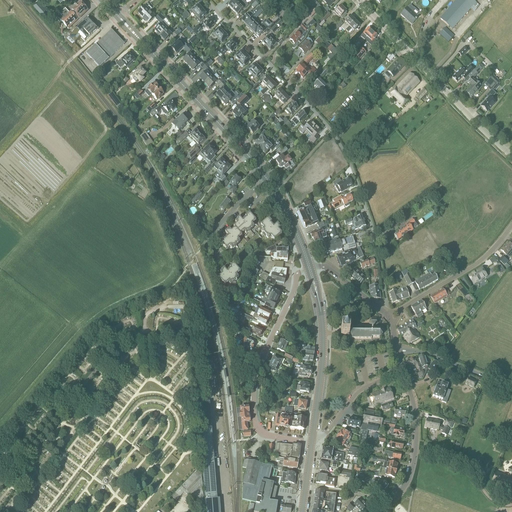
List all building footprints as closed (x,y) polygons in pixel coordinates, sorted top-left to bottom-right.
[(34,6),(41,13),(46,8),(45,8),(39,0),(38,0),(34,4),(33,5),(34,6)] [(241,2),(238,0),(233,0),(228,5),(232,10),(241,2)] [(452,29),(476,3),(473,0),(456,0),(440,17),(452,29)] [(245,4),(244,5),(241,2),(232,10),(237,15),(246,6),(245,4)] [(317,2),(312,6),(313,8),(314,8),(316,10),(315,10),(317,11),(322,17),(330,10),(327,8),(326,9),(323,7),(323,8),(320,5),(320,6),(318,4),(319,3),(317,2)] [(57,17),(68,29),(79,18),(87,11),(81,3),(69,14),(65,9),(57,17)] [(138,14),(143,19),(149,12),(150,13),(153,10),(147,4),(143,7),(144,8),(138,14)] [(200,7),(198,5),(190,12),(192,14),(193,13),(195,15),(202,10),(202,9),(200,7)] [(407,8),(401,15),(405,19),(406,18),(412,24),(411,25),(412,25),(418,17),(417,16),(420,13),(414,8),(410,5),(408,8),(407,8)] [(346,11),(341,6),(336,11),(334,10),(333,12),(333,13),(338,19),(340,17),(346,11)] [(250,12),(248,14),(247,15),(246,14),(244,16),(244,17),(241,20),(244,22),(244,23),(245,25),(252,18),(257,13),(258,11),(261,9),(259,7),(252,13),(250,12)] [(206,15),(204,12),(202,9),(202,10),(195,15),(194,17),(199,23),(203,19),(202,18),(206,15)] [(184,20),(189,15),(186,11),(181,16),(184,20)] [(149,12),(143,19),(148,24),(154,18),(150,13),(149,12)] [(324,22),(330,15),(328,12),(319,21),(320,22),(318,24),(321,27),(325,23),(324,22)] [(257,13),(252,18),(245,25),(247,26),(247,27),(248,28),(249,28),(252,26),(253,27),(256,24),(254,23),(257,21),(255,19),(258,15),(257,13)] [(346,30),(355,21),(350,16),(344,22),(346,24),(345,25),(343,25),(340,28),(344,31),(345,30),(346,30)] [(57,32),(59,35),(65,42),(70,48),(72,50),(72,51),(75,54),(80,50),(77,46),(74,44),(81,37),(84,41),(97,29),(87,19),(85,17),(82,20),(83,21),(76,29),(75,27),(69,33),(58,32),(57,32)] [(162,17),(158,21),(160,24),(161,25),(155,31),(160,36),(166,30),(169,27),(163,21),(164,19),(162,17)] [(214,23),(212,21),(209,19),(203,24),(202,22),(192,30),(196,34),(203,28),(204,29),(206,27),(209,30),(212,27),(211,27),(214,24),(214,23)] [(300,29),(297,33),(290,40),(294,44),(298,40),(301,43),(305,39),(309,31),(316,24),(312,20),(305,27),(303,24),(299,27),(300,29)] [(252,26),(249,28),(251,30),(250,30),(252,32),(252,31),(254,33),(261,27),(265,22),(264,21),(262,23),(260,24),(258,22),(256,24),(253,27),(252,26)] [(359,26),(355,21),(346,30),(348,33),(351,29),(354,31),(359,26)] [(261,27),(254,33),(256,35),(256,34),(259,37),(261,34),(262,35),(265,32),(264,31),(266,30),(268,31),(269,29),(270,31),(275,26),(272,24),(268,28),(264,24),(266,23),(265,22),(261,27)] [(332,31),(334,33),(343,24),(340,22),(332,31)] [(368,27),(363,33),(362,31),(357,37),(359,38),(361,36),(365,40),(373,32),(368,27)] [(454,35),(445,27),(439,33),(448,41),(454,35)] [(175,31),(176,32),(171,36),(174,39),(181,32),(178,29),(177,28),(177,29),(175,31)] [(221,31),(221,30),(220,28),(219,29),(218,28),(210,37),(214,41),(217,39),(223,33),(221,31)] [(171,35),(166,30),(160,36),(164,41),(171,35)] [(111,31),(105,36),(86,54),(99,68),(124,45),(111,31)] [(377,36),(373,32),(365,40),(372,46),(377,40),(375,38),(377,36)] [(223,33),(217,39),(222,44),(228,37),(227,37),(227,36),(226,34),(225,35),(223,33)] [(270,34),(268,36),(262,42),(266,46),(274,39),(270,34)] [(278,42),(274,39),(266,46),(270,50),(274,47),(274,48),(277,44),(279,46),(283,42),(281,40),(278,42)] [(311,47),(310,45),(312,43),(308,39),(299,48),(304,54),(311,47)] [(231,41),(226,47),(225,49),(222,47),(216,53),(220,58),(222,56),(227,51),(226,51),(228,49),(232,53),(234,50),(233,49),(236,46),(236,45),(234,43),(234,44),(231,41)] [(182,47),(177,42),(171,48),(176,53),(182,47)] [(328,51),(332,54),(334,56),(338,52),(331,45),(327,49),(328,51)] [(458,53),(461,56),(467,50),(464,47),(458,53)] [(365,53),(361,48),(354,56),(359,60),(365,53)] [(238,62),(238,63),(246,56),(244,53),(242,51),(242,52),(241,51),(235,57),(236,58),(235,59),(238,62)] [(183,61),(188,66),(194,60),(189,54),(183,61)] [(303,61),(307,65),(314,58),(310,54),(303,61)] [(124,65),(126,68),(127,68),(129,70),(133,66),(131,64),(132,63),(133,63),(134,62),(134,60),(133,59),(132,59),(128,55),(126,57),(125,56),(116,64),(120,68),(124,65)] [(244,66),(250,60),(250,59),(248,57),(248,58),(246,56),(238,63),(238,62),(238,63),(242,67),(244,66)] [(387,71),(384,73),(385,75),(388,78),(390,78),(392,76),(393,77),(406,64),(399,58),(387,71)] [(198,63),(194,60),(188,66),(192,71),(198,65),(200,67),(202,69),(211,61),(209,59),(203,65),(201,63),(198,63)] [(213,64),(211,61),(202,69),(204,72),(204,71),(207,69),(213,64)] [(108,72),(115,66),(111,62),(105,68),(108,72)] [(250,66),(246,70),(249,73),(250,72),(252,75),(259,69),(259,68),(257,66),(256,66),(254,64),(253,65),(251,67),(250,66)] [(299,75),(306,68),(303,64),(296,71),(299,75)] [(468,76),(465,79),(468,82),(468,83),(471,86),(465,92),(471,97),(471,98),(474,95),(475,96),(479,93),(478,92),(484,85),(487,87),(487,88),(493,81),(490,78),(485,83),(484,82),(483,82),(480,86),(480,85),(480,83),(478,82),(476,82),(472,78),(481,69),(483,67),(480,64),(478,66),(474,70),(468,76)] [(461,68),(452,78),(456,83),(457,83),(462,78),(464,79),(464,80),(468,76),(474,70),(474,69),(470,65),(470,66),(464,71),(464,70),(462,68),(461,68)] [(309,70),(306,68),(299,75),(303,78),(308,73),(311,75),(316,70),(312,67),(309,70)] [(259,69),(252,75),(257,79),(259,77),(261,79),(264,76),(262,74),(263,73),(261,71),(261,70),(259,68),(259,69)] [(318,76),(322,79),(329,71),(325,68),(318,76)] [(135,83),(138,81),(140,83),(143,79),(141,77),(145,74),(140,69),(136,73),(135,72),(130,77),(130,79),(131,80),(132,80),(135,83)] [(199,78),(204,84),(213,75),(208,70),(206,73),(199,78)] [(419,83),(410,73),(395,88),(395,89),(390,94),(403,106),(408,101),(405,98),(419,83)] [(373,84),(380,84),(381,77),(375,74),(370,79),(368,80),(370,85),(373,84)] [(215,83),(218,87),(223,82),(224,81),(221,77),(219,79),(221,80),(219,82),(213,75),(204,84),(209,89),(215,83)] [(493,75),(492,76),(490,78),(497,84),(498,85),(500,82),(493,75)] [(267,77),(265,76),(251,90),(253,92),(262,83),(264,81),(267,77)] [(267,77),(264,81),(262,83),(266,87),(272,82),(267,77)] [(326,91),(324,89),(327,86),(320,79),(314,85),(323,94),(326,91)] [(271,92),(276,86),(272,82),(266,87),(257,96),(261,100),(266,106),(268,105),(270,103),(271,102),(272,99),(271,99),(270,99),(269,99),(265,96),(270,91),(271,92)] [(147,90),(145,93),(149,97),(151,95),(152,95),(159,89),(157,87),(157,86),(156,85),(154,83),(152,85),(151,84),(148,87),(149,88),(147,90)] [(159,89),(152,95),(156,100),(158,99),(159,99),(162,96),(162,95),(164,93),(162,91),(161,90),(160,90),(159,89)] [(419,92),(417,95),(421,99),(427,93),(423,89),(420,92),(419,92)] [(222,90),(216,96),(221,101),(227,95),(223,90),(222,90)] [(279,100),(284,94),(282,92),(283,92),(281,90),(280,90),(274,95),(279,100)] [(491,90),(486,96),(488,98),(481,106),(487,112),(495,103),(491,99),(496,94),(491,90)] [(227,95),(221,101),(226,106),(230,102),(233,106),(240,99),(240,100),(244,97),(242,95),(241,95),(238,97),(237,97),(231,91),(227,95)] [(374,102),(381,95),(377,91),(370,98),(374,102)] [(284,94),(279,100),(283,104),(289,99),(284,94)] [(240,100),(237,103),(241,108),(241,107),(243,106),(248,101),(244,96),(244,97),(240,100)] [(162,109),(161,111),(165,115),(171,110),(172,112),(173,111),(174,113),(177,111),(176,109),(176,108),(170,102),(163,108),(162,109)] [(293,104),(292,104),(287,109),(290,112),(288,114),(290,116),(297,109),(295,106),(295,105),(294,104),(293,104)] [(150,114),(153,118),(158,113),(158,114),(161,111),(162,109),(159,107),(155,111),(154,110),(150,114)] [(232,113),(235,116),(234,117),(237,120),(238,119),(240,122),(244,119),(242,116),(246,112),(243,109),(241,110),(239,107),(232,113)] [(291,121),(296,126),(299,123),(299,122),(299,123),(306,117),(305,116),(305,115),(304,114),(303,114),(301,112),(295,118),(295,119),(294,118),(291,121)] [(271,121),(276,117),(273,114),(267,121),(270,123),(271,121)] [(183,115),(179,119),(178,118),(171,125),(174,128),(175,127),(177,129),(186,121),(184,119),(185,118),(183,115)] [(284,119),(283,120),(281,118),(278,121),(280,123),(280,124),(283,126),(287,122),(284,119)] [(191,126),(186,121),(177,129),(179,130),(182,134),(191,126)] [(247,122),(244,125),(247,127),(246,128),(252,134),(259,128),(253,122),(250,125),(247,122)] [(308,134),(316,127),(311,122),(306,126),(304,124),(298,129),(302,133),(305,131),(308,134)] [(316,136),(320,132),(316,127),(308,134),(311,137),(308,140),(313,144),(318,139),(316,136)] [(191,138),(193,141),(200,135),(195,130),(188,137),(190,139),(191,138)] [(185,132),(174,142),(177,145),(188,135),(185,132)] [(144,143),(150,139),(146,133),(140,137),(144,143)] [(205,140),(200,135),(193,141),(191,143),(195,147),(195,149),(188,155),(191,159),(199,151),(197,148),(197,147),(197,146),(198,147),(205,140)] [(262,138),(255,145),(260,150),(268,141),(269,141),(264,136),(262,138)] [(268,141),(260,150),(265,154),(269,150),(271,152),(275,149),(276,150),(280,147),(278,145),(276,148),(274,145),(273,145),(271,147),(270,146),(271,144),(268,141)] [(203,159),(213,149),(209,146),(199,156),(203,159)] [(213,149),(203,159),(206,163),(208,161),(210,163),(215,158),(213,156),(216,153),(212,150),(213,149)] [(289,166),(287,163),(291,161),(288,157),(284,159),(282,156),(276,161),(281,169),(284,167),(286,169),(289,166)] [(218,171),(225,163),(221,159),(214,167),(218,171)] [(218,171),(215,175),(220,180),(223,177),(222,176),(228,170),(229,171),(231,170),(229,168),(230,168),(225,163),(218,171)] [(230,184),(232,186),(228,191),(233,195),(237,190),(235,188),(238,184),(238,183),(240,180),(236,176),(230,184)] [(335,187),(339,193),(341,192),(341,193),(353,186),(348,178),(337,185),(335,187)] [(193,203),(202,194),(199,192),(191,201),(193,203)] [(333,200),(334,203),(331,204),(335,211),(344,206),(345,208),(350,205),(349,203),(353,201),(349,195),(342,199),(340,196),(333,200)] [(226,199),(219,207),(223,211),(230,202),(226,199)] [(308,199),(303,203),(305,207),(311,204),(309,200),(308,199)] [(323,199),(317,202),(320,210),(327,207),(323,199)] [(298,211),(299,212),(298,213),(301,219),(302,219),(302,220),(313,215),(310,206),(305,208),(305,209),(303,210),(303,209),(298,211)] [(184,209),(183,210),(188,220),(189,222),(190,222),(192,219),(187,208),(184,209)] [(225,233),(227,236),(224,239),(223,239),(219,242),(226,250),(230,246),(232,249),(240,242),(238,239),(242,236),(240,234),(244,231),(246,234),(254,227),(251,224),(255,221),(249,213),(245,217),(241,220),(239,218),(235,221),(237,223),(233,227),(235,228),(231,232),(229,229),(225,233)] [(195,227),(201,219),(196,215),(190,223),(195,227)] [(302,220),(302,221),(305,228),(317,223),(313,215),(302,220)] [(364,221),(362,216),(356,218),(356,219),(351,220),(350,218),(344,221),(345,225),(353,222),(354,224),(364,221)] [(271,223),(272,222),(268,218),(260,225),(264,229),(261,231),(268,239),(271,237),(274,241),(282,234),(278,230),(281,228),(277,224),(274,226),(271,223)] [(417,226),(412,219),(404,225),(406,227),(394,235),(398,241),(409,232),(410,233),(413,230),(417,226)] [(355,230),(360,228),(366,226),(364,221),(354,224),(353,225),(355,230)] [(313,239),(327,235),(325,230),(327,230),(326,226),(320,229),(321,231),(319,232),(310,235),(312,239),(313,238),(313,239)] [(322,240),(324,239),(325,241),(329,240),(327,234),(327,235),(313,239),(315,243),(322,240)] [(324,246),(326,254),(327,254),(342,250),(341,248),(347,246),(348,250),(356,248),(353,237),(342,240),(342,241),(339,242),(339,240),(324,245),(324,246)] [(511,245),(508,242),(501,250),(506,255),(511,248),(511,245)] [(280,249),(276,248),(275,246),(267,250),(267,251),(271,251),(270,254),(274,254),(277,254),(287,254),(287,252),(288,252),(288,249),(280,248),(280,249)] [(352,261),(363,257),(360,248),(355,250),(337,257),(340,266),(345,264),(346,266),(352,263),(352,261)] [(277,254),(274,254),(270,254),(270,257),(274,258),(273,258),(275,259),(284,260),(284,262),(287,262),(288,256),(287,256),(287,254),(277,254)] [(503,257),(499,261),(505,266),(509,262),(503,257)] [(373,258),(360,264),(362,269),(375,264),(373,258)] [(220,272),(222,275),(218,278),(224,286),(228,282),(230,285),(238,278),(236,275),(240,272),(233,264),(229,268),(230,269),(226,271),(224,269),(220,272)] [(250,270),(257,274),(259,270),(257,269),(257,267),(253,265),(250,270)] [(482,267),(468,276),(473,285),(487,276),(482,267)] [(275,286),(276,282),(284,284),(286,278),(287,270),(273,268),(273,270),(269,276),(266,282),(275,286)] [(358,276),(360,274),(355,269),(349,276),(355,280),(358,276)] [(414,283),(407,269),(401,272),(408,286),(414,283)] [(254,276),(248,273),(244,280),(246,281),(248,282),(250,279),(252,280),(254,276)] [(266,282),(269,276),(263,273),(261,277),(259,276),(258,278),(260,279),(266,282)] [(365,278),(360,274),(358,276),(355,280),(360,285),(365,278)] [(430,274),(415,282),(419,290),(438,280),(434,274),(431,276),(430,274)] [(460,284),(456,287),(462,295),(466,292),(460,284)] [(369,286),(370,293),(371,297),(375,300),(376,300),(378,300),(378,299),(380,299),(378,285),(369,286)] [(280,292),(269,287),(268,289),(271,291),(270,294),(278,298),(278,297),(279,296),(280,294),(280,293),(280,292)] [(400,301),(409,297),(406,288),(396,291),(389,293),(393,304),(400,301)] [(443,290),(430,297),(434,304),(447,297),(447,296),(450,294),(446,288),(443,290)] [(278,298),(270,294),(267,299),(267,300),(276,304),(275,303),(276,301),(277,300),(278,299),(278,298)] [(261,303),(274,309),(274,308),(275,308),(276,306),(276,305),(276,304),(267,300),(266,303),(262,301),(261,303)] [(426,309),(421,301),(411,308),(415,315),(416,315),(418,319),(423,316),(420,312),(422,311),(422,312),(426,309)] [(271,314),(263,310),(260,309),(257,314),(268,320),(269,317),(270,318),(271,315),(271,314)] [(226,310),(224,315),(238,321),(237,323),(242,325),(245,319),(237,315),(226,310)] [(237,315),(245,319),(251,322),(253,319),(239,312),(237,315)] [(257,314),(257,315),(254,313),(252,317),(258,320),(257,322),(265,325),(266,325),(268,323),(267,322),(268,320),(257,314)] [(346,328),(346,329),(340,329),(340,337),(346,337),(346,338),(347,339),(371,339),(372,338),(379,338),(382,335),(382,332),(380,329),(376,329),(376,326),(378,324),(378,321),(376,319),(371,319),(369,321),(369,324),(371,326),(371,328),(347,327),(346,328)] [(412,321),(402,327),(406,333),(409,331),(412,335),(416,332),(414,329),(416,328),(412,321)] [(253,326),(250,332),(260,337),(261,334),(262,334),(263,332),(262,331),(263,331),(253,326)] [(406,333),(402,327),(397,330),(400,337),(404,335),(404,337),(405,336),(404,336),(407,335),(406,333)] [(405,336),(404,337),(409,344),(420,337),(416,332),(412,335),(409,331),(406,333),(407,335),(404,336),(405,336)] [(253,342),(246,339),(244,338),(240,348),(246,351),(247,350),(249,351),(249,352),(251,351),(251,350),(254,345),(253,342)] [(277,350),(284,352),(288,343),(281,340),(277,350)] [(431,347),(436,350),(439,345),(434,342),(431,347)] [(304,350),(306,350),(306,354),(313,356),(314,355),(314,354),(314,353),(314,352),(314,349),(311,349),(311,348),(305,347),(305,344),(297,343),(297,347),(305,348),(304,350)] [(306,354),(305,358),(302,357),(302,361),(309,362),(312,362),(313,359),(314,358),(314,357),(313,356),(306,354)] [(419,358),(422,370),(426,369),(426,370),(427,370),(428,368),(428,367),(427,364),(429,363),(428,358),(425,359),(424,356),(419,357),(419,358)] [(278,358),(274,357),(273,357),(272,360),(273,360),(272,362),(279,366),(283,359),(279,357),(278,358)] [(422,370),(419,358),(405,363),(407,370),(416,367),(417,371),(415,372),(414,373),(415,376),(416,377),(417,381),(423,379),(427,370),(426,370),(426,369),(422,370)] [(437,365),(438,363),(435,360),(428,368),(432,371),(433,370),(436,372),(440,367),(437,365)] [(268,367),(269,367),(268,369),(272,371),(272,370),(276,372),(279,366),(272,362),(271,364),(270,364),(268,367)] [(311,368),(303,367),(300,366),(299,376),(306,377),(306,374),(311,375),(311,374),(312,374),(312,372),(311,372),(311,370),(310,370),(311,368)] [(469,377),(466,383),(474,387),(477,381),(469,377)] [(435,391),(433,396),(442,400),(442,401),(444,402),(447,403),(449,397),(444,395),(446,390),(446,389),(448,385),(438,381),(436,387),(434,391),(435,391)] [(303,394),(303,392),(308,393),(309,392),(309,391),(309,390),(310,385),(302,384),(302,385),(301,385),(301,387),(297,386),(296,393),(303,394)] [(390,388),(372,394),(371,395),(374,404),(376,405),(394,398),(390,388)] [(295,400),(294,406),(298,407),(297,409),(298,410),(301,411),(301,410),(306,411),(306,410),(306,409),(307,408),(306,407),(307,402),(297,401),(295,400)] [(200,429),(211,428),(209,402),(198,404),(200,429)] [(391,402),(381,406),(383,410),(393,407),(391,402)] [(240,408),(241,414),(239,414),(240,419),(241,418),(242,431),(247,430),(247,423),(249,422),(248,408),(240,408)] [(406,410),(395,408),(393,409),(393,414),(394,414),(398,414),(397,416),(398,417),(400,417),(401,416),(402,415),(406,416),(406,410)] [(274,410),(265,409),(265,412),(263,412),(262,417),(265,417),(265,420),(270,421),(271,416),(274,416),(274,410)] [(365,410),(364,416),(373,418),(375,412),(365,410)] [(292,414),(278,412),(276,412),(275,414),(277,414),(275,426),(278,426),(284,427),(284,428),(290,429),(290,428),(291,422),(292,414)] [(292,414),(291,422),(304,424),(305,419),(300,418),(300,417),(298,417),(297,418),(297,415),(292,414)] [(364,416),(361,431),(362,431),(367,432),(367,430),(380,433),(382,420),(373,418),(364,416)] [(360,428),(361,420),(349,418),(349,419),(348,419),(347,425),(348,425),(348,426),(360,428)] [(442,424),(440,423),(440,421),(427,418),(425,427),(439,430),(439,429),(443,431),(442,434),(446,436),(449,429),(444,427),(441,426),(442,424)] [(452,422),(446,420),(444,426),(450,428),(451,428),(454,423),(452,422)] [(304,424),(291,422),(290,428),(303,430),(304,424)] [(211,428),(200,429),(201,456),(205,511),(217,511),(216,495),(211,428)] [(398,436),(403,437),(403,436),(404,434),(403,433),(404,430),(399,430),(399,429),(395,428),(395,429),(392,428),(391,436),(398,437),(398,436)] [(338,435),(346,440),(349,442),(351,438),(350,438),(352,435),(344,431),(342,433),(340,432),(338,435)] [(346,440),(338,435),(335,439),(338,440),(336,443),(343,447),(344,445),(346,446),(348,443),(345,442),(346,440)] [(279,444),(276,443),(274,454),(278,455),(299,459),(300,447),(293,446),(279,444)] [(323,448),(322,454),(343,457),(344,454),(333,452),(333,450),(323,448)] [(358,460),(359,452),(354,451),(348,450),(348,452),(348,456),(354,457),(353,459),(358,460)] [(389,457),(400,460),(400,458),(401,458),(401,456),(401,455),(401,454),(385,451),(384,454),(389,455),(389,457)] [(333,462),(338,462),(342,463),(343,457),(322,454),(321,460),(333,461),(333,462)] [(396,471),(398,465),(385,462),(386,459),(378,457),(377,462),(384,463),(383,468),(386,469),(396,471)] [(298,461),(295,461),(277,458),(277,462),(280,462),(279,465),(283,466),(297,469),(298,461)] [(242,500),(248,501),(255,503),(260,481),(271,483),(271,480),(269,479),(272,467),(261,464),(244,460),(242,467),(246,468),(242,484),(243,484),(242,500)] [(319,466),(319,467),(318,469),(319,469),(327,471),(328,463),(324,463),(324,462),(319,461),(319,466)] [(184,492),(188,496),(203,502),(201,468),(199,467),(171,496),(176,501),(184,492)] [(395,478),(396,471),(386,469),(383,468),(380,467),(379,473),(375,473),(374,476),(381,478),(382,476),(390,478),(391,477),(395,478)] [(493,483),(511,490),(511,477),(497,472),(493,483)] [(327,476),(317,475),(316,482),(325,484),(325,486),(334,488),(335,479),(327,478),(327,476)] [(382,481),(381,482),(379,480),(378,481),(377,479),(374,482),(370,487),(377,493),(379,490),(382,492),(383,493),(385,490),(384,489),(387,486),(382,481)] [(276,511),(276,510),(277,506),(277,503),(270,502),(274,484),(271,483),(260,481),(255,503),(256,503),(253,511),(276,511)] [(333,511),(336,494),(315,491),(313,511),(319,511),(333,511)] [(363,511),(369,507),(363,501),(360,498),(354,504),(361,511),(363,511)] [(348,507),(352,511),(355,507),(351,503),(347,507),(348,507)]
